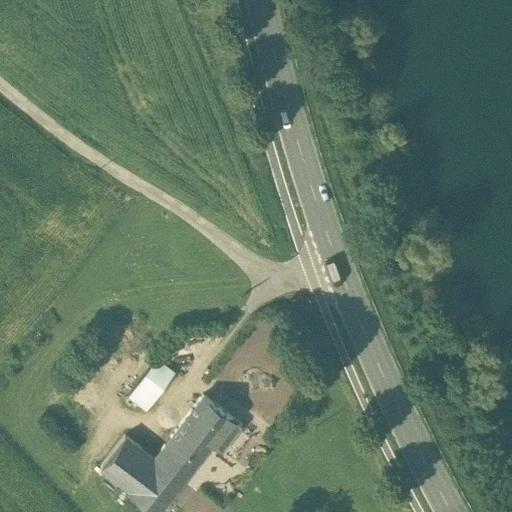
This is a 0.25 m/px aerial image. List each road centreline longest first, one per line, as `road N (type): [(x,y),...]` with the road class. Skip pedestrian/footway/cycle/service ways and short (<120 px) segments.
road 1 (unclassified): [(342,279),(272,273),(88,153),(0,82)]
road 2 (secondary): [(342,279),(261,0)]
road 3 (secondary): [(448,511),(342,279)]
